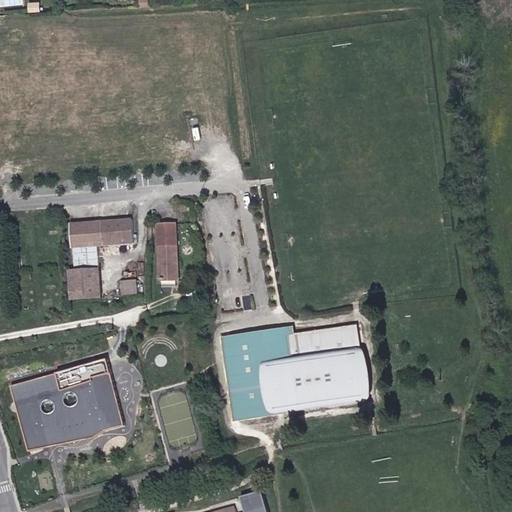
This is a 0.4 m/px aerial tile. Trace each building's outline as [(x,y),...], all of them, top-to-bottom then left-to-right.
[(139,219),(77,222),(78,248),(141,243),(139,219)] [(184,223),(163,224),(164,281),(187,281),(184,223)] [(108,269),(76,270),(78,300),(109,298),(108,269)] [(143,279),(127,280),(129,296),(145,294),(143,279)] [(302,326),(228,337),(241,421),(381,400),(382,393),(379,356),(376,352),(374,349),(369,347),(364,325),(304,335),(302,326)] [(16,383),(32,451),(131,428),(115,361),(16,383)] [(277,511),(272,492),(251,498),(253,506),(227,511),(277,511)]
